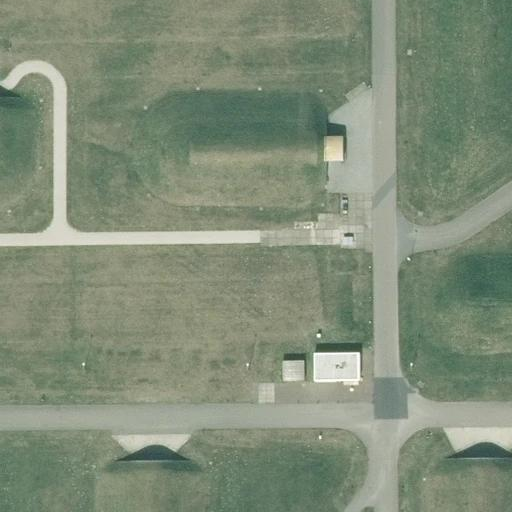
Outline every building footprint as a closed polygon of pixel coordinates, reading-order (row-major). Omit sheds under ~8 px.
[(326,138),(326,126),(177,127),(178,175),(326,174),(326,162),(326,138)] [(332,138),(326,138),(326,162),(332,162),(344,162),(343,137),(332,138)] [(346,236),(336,235),(336,243),(346,243),(346,236)] [(314,355),(315,382),(360,382),(360,354),(314,355)] [(304,362),(283,363),(283,383),(304,382),(304,362)] [(472,459),(462,459),(462,511),(510,511),(510,459),(506,459),(496,459),(472,459)] [(136,462),(130,462),(130,511),(178,511),(178,461),(169,462),(158,462),(144,462),(136,462)]
